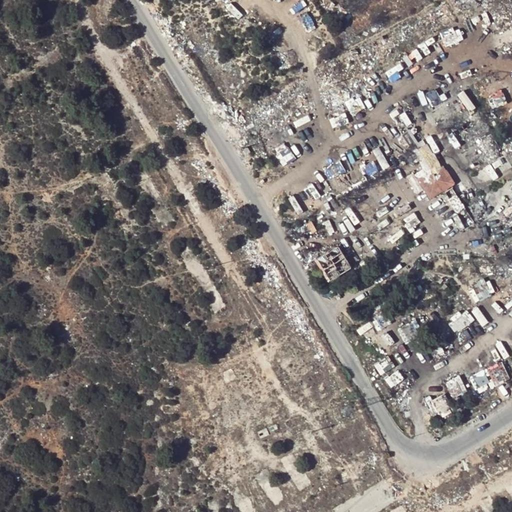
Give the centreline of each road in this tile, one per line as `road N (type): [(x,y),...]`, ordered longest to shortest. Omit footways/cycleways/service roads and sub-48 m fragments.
road 1 (unclassified): [(511,412),(432,460),(407,458),(128,0)]
road 2 (track): [(210,0),(203,55),(232,92),(226,129),(212,140)]
